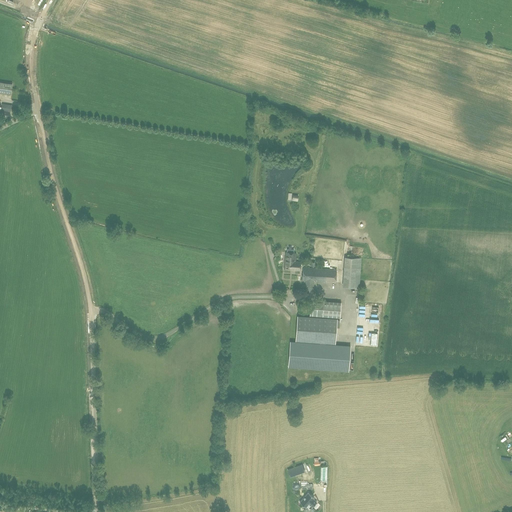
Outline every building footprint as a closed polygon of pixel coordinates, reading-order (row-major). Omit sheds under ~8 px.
[(0,91),(10,93),(11,84),(11,83),(0,81),(0,91)] [(0,117),(8,119),(10,112),(0,110),(0,117)] [(289,269),(300,270),(301,262),(295,261),(296,258),(294,258),(294,253),(286,253),(285,257),(286,257),(286,261),(285,261),(285,264),(289,265),(289,269)] [(336,270),(303,268),(302,280),(306,280),(306,285),(302,285),(302,287),(306,287),(305,293),(313,294),(314,281),(335,282),(336,270)] [(345,284),(352,284),(353,268),(345,268),(345,284)] [(310,315),(340,318),(341,302),(311,300),(310,315)] [(337,319),(297,316),(295,341),(335,344),(337,319)] [(348,371),(350,346),(290,341),(289,367),(348,371)] [(327,457),(327,480),(335,480),(335,457),(327,457)] [(290,477),(305,472),(302,465),(288,470),(290,477)] [(313,499),(314,498),(308,493),(300,502),(306,507),(309,504),(312,507),(317,502),(313,499)]
